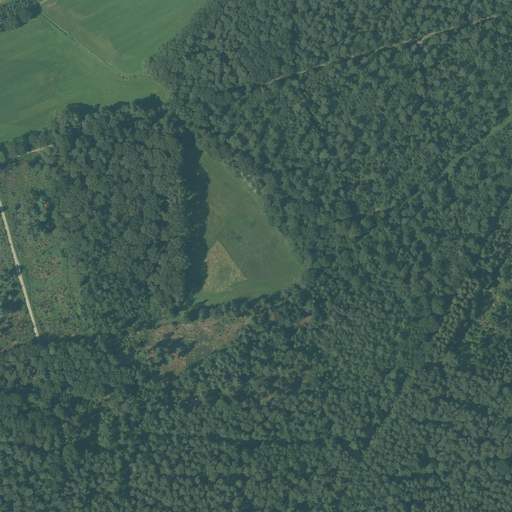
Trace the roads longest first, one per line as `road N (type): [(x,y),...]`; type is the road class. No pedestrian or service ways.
road 1 (track): [(511,189),(331,511)]
road 2 (track): [(29,511),(67,445),(0,203)]
road 3 (track): [(511,470),(336,502)]
